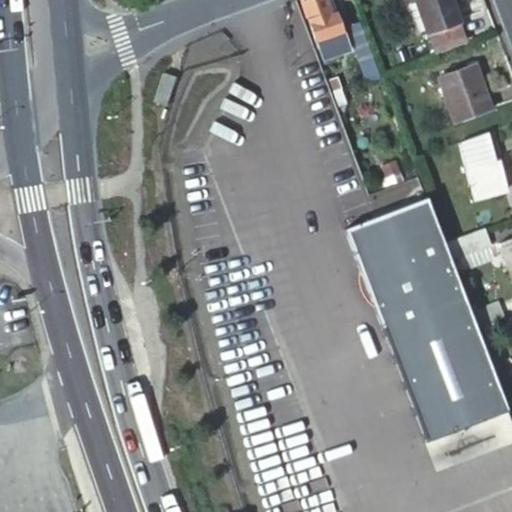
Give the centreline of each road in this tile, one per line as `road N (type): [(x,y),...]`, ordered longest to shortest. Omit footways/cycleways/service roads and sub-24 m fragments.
road 1 (primary): [(163,511),(96,284),(71,104)]
road 2 (primary): [(46,271),(122,511)]
road 3 (primary): [(3,0),(19,151)]
road 4 (primary): [(19,151),(46,271)]
